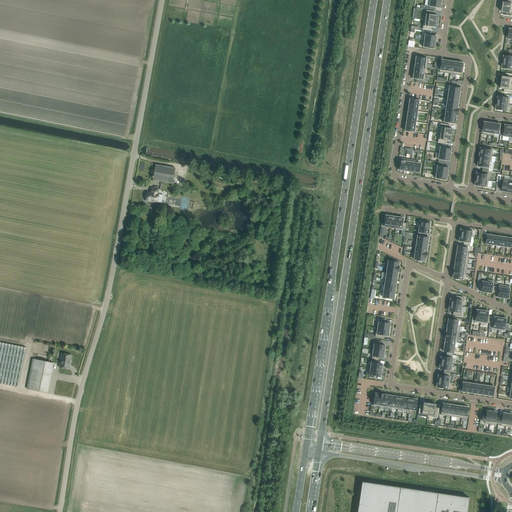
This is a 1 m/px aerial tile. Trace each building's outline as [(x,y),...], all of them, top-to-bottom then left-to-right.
[(429,0),(428,6),(429,6),(429,9),(435,10),(436,7),(440,8),(441,2),(430,0),(429,0)] [(503,2),(503,7),(511,8),(511,0),(507,0),(507,2),(503,2)] [(511,8),(503,7),(502,12),(505,12),(505,15),(505,16),(511,16),(511,8)] [(425,20),(437,22),(437,20),(437,15),(433,15),(433,12),(435,12),(426,10),(426,11),(425,20)] [(422,29),(430,30),(431,27),(436,28),(436,23),(437,22),(425,20),(424,19),(422,29)] [(426,31),(424,40),(435,42),(436,36),(431,35),(432,32),(426,31)] [(423,47),(428,48),(432,49),(432,48),(434,49),(434,48),(435,42),(424,40),(423,47)] [(437,63),(436,69),(439,70),(439,72),(445,73),(446,61),(441,60),(440,63),(437,63)] [(414,73),(413,78),(416,79),(416,82),(422,83),(423,80),(425,80),(426,74),(424,74),(414,73)] [(503,76),(502,82),(511,83),(511,74),(508,74),(507,77),(503,76)] [(511,83),(502,82),(501,89),(506,89),(505,92),(505,93),(511,93),(511,83)] [(498,97),(497,103),(508,104),(508,105),(509,105),(510,98),(504,98),(505,97),(500,96),(500,97),(498,97)] [(443,104),(442,110),(446,110),(457,112),(458,108),(457,108),(458,106),(447,104),(443,104)] [(444,115),(443,122),(455,124),(456,118),(445,116),(444,115)] [(440,124),(439,133),(452,135),(452,134),(453,129),(448,128),(448,125),(440,124)] [(501,129),(500,136),(509,137),(511,126),(505,125),(504,130),(501,129)] [(438,142),(437,143),(446,144),(446,143),(446,141),(451,141),(452,136),(452,135),(439,133),(438,142)] [(441,144),(439,153),(450,155),(451,149),(446,148),(447,145),(441,144)] [(436,153),(435,159),(438,159),(438,162),(444,163),(445,160),(449,161),(450,155),(439,153),(436,153)] [(479,160),(478,167),(483,167),(483,170),(489,171),(493,172),(494,163),(491,162),(479,160)] [(438,162),(437,172),(448,173),(449,167),(444,166),(444,163),(438,162)] [(153,180),(158,181),(173,184),(175,168),(156,165),(153,180)] [(477,173),(476,179),(489,181),(490,175),(488,174),(489,171),(483,170),(482,173),(477,173)] [(437,172),(436,178),(440,179),(444,180),(444,179),(447,179),(448,173),(437,172)] [(501,178),(500,185),(503,185),(502,191),(508,192),(510,180),(501,178)] [(476,179),(475,185),(478,185),(478,186),(482,187),(482,186),(488,187),(491,187),(492,181),(489,181),(476,179)] [(146,200),(156,202),(158,194),(158,189),(151,188),(151,193),(148,192),(147,195),(146,195),(146,197),(147,198),(146,200)] [(404,218),(397,217),(396,228),(395,228),(395,229),(402,230),(402,229),(405,230),(405,228),(406,225),(406,223),(403,223),(404,218)] [(461,229),(460,235),(471,237),(472,231),(467,230),(467,229),(463,228),(463,229),(461,229)] [(471,237),(460,235),(459,241),(464,242),(463,245),(470,246),(471,237)] [(426,258),(427,255),(415,253),(415,254),(414,260),(418,260),(418,261),(422,262),(423,261),(425,261),(425,258),(426,258)] [(382,272),(381,278),(384,279),(397,281),(397,275),(385,273),(382,272)] [(494,281),(488,280),(487,282),(488,282),(486,292),(492,293),(492,292),(495,293),(496,287),(493,286),(494,281)] [(503,298),(505,285),(499,285),(499,287),(496,287),(495,293),(498,293),(497,297),(503,298)] [(394,299),(395,293),(384,291),(383,297),(387,298),(387,299),(391,299),(391,298),(394,299)] [(450,301),(449,304),(462,306),(464,297),(456,296),(455,299),(450,298),(450,301)] [(461,316),(462,306),(449,304),(448,308),(449,308),(449,311),(453,312),(453,315),(461,316)] [(482,311),(476,310),(476,315),(473,314),(472,321),(475,321),(474,322),(481,323),(482,311)] [(489,312),(482,311),(481,323),(487,324),(487,323),(490,323),(491,317),(488,317),(489,312)] [(490,323),(489,332),(492,333),(492,329),(498,330),(500,318),(494,317),(491,317),(490,323)] [(378,318),(376,328),(390,330),(390,326),(390,323),(385,323),(386,319),(378,318)] [(506,319),(500,318),(498,330),(505,331),(505,330),(508,330),(509,324),(506,324),(506,319)] [(390,330),(376,328),(375,337),(383,338),(384,335),(388,336),(389,333),(390,330)] [(373,350),(384,352),(385,346),(380,345),(381,342),(374,341),(373,350)] [(0,383),(18,387),(26,348),(0,342),(0,383)] [(383,358),(384,352),(373,350),(372,359),(378,360),(378,357),(383,358)] [(62,353),(59,367),(69,369),(68,369),(70,360),(71,360),(71,355),(62,353)] [(446,357),(441,356),(440,363),(453,364),(453,358),(452,358),(453,355),(447,354),(446,357)] [(33,359),(31,369),(37,370),(33,390),(27,389),(47,393),(53,363),(33,359)] [(378,363),(378,360),(372,359),(370,368),(381,370),(382,364),(378,363)] [(444,369),(444,372),(450,373),(450,370),(452,371),(453,364),(440,363),(439,369),(444,369)] [(381,370),(370,368),(369,378),(375,379),(376,376),(380,376),(381,370)] [(438,375),(437,381),(449,383),(449,382),(450,383),(452,383),(453,374),(450,373),(444,372),(443,375),(438,375)] [(437,381),(437,387),(439,387),(439,388),(443,389),(443,388),(449,389),(450,383),(449,382),(449,383),(437,381)] [(399,397),(393,396),(391,407),(391,408),(397,409),(399,397)] [(423,407),(420,406),(419,413),(428,415),(430,403),(424,402),(423,407)] [(437,417),(439,409),(435,409),(436,404),(430,403),(428,415),(428,416),(437,417)] [(490,424),(492,411),(488,410),(488,411),(487,410),(486,414),(483,413),(482,420),(485,421),(485,423),(490,424)] [(498,423),(499,416),(496,415),(497,412),(496,412),(496,411),(492,411),(490,424),(495,425),(495,422),(498,423)] [(501,426),(506,426),(508,413),(504,412),(504,413),(503,413),(502,416),(499,416),(498,423),(501,423),(501,426)] [(357,511),(467,511),(468,508),(469,498),(454,495),(362,482),(357,511)]
